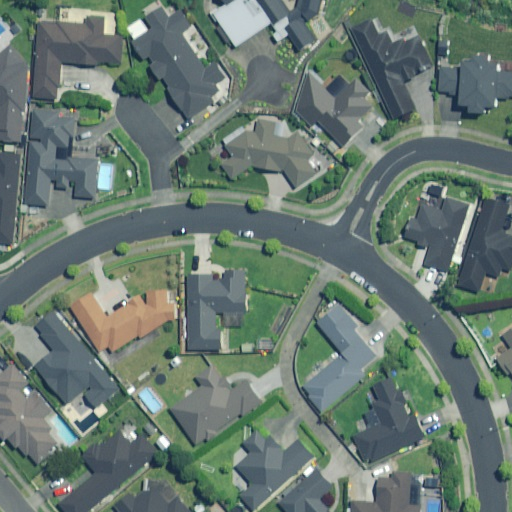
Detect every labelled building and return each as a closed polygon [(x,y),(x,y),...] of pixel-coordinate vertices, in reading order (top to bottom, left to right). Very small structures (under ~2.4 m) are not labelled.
[(290,12),(282,0),(222,0),(226,6),(214,13),(237,48),(273,24),(279,32),(273,36),(278,43),(290,35),(300,51),(316,41),(305,24),(307,20),(311,21),(321,15),(325,0),(302,0),(300,8),(290,12)] [(144,62),(149,58),(152,63),(149,65),(160,82),(163,79),(168,87),(166,89),(188,122),(214,104),(211,99),(221,92),(217,86),(226,80),(215,64),(209,68),(203,59),(200,61),(183,36),(193,29),(181,11),(170,19),(162,8),(144,20),(143,18),(127,29),(142,51),(138,53),(144,62)] [(60,101),(62,65),(99,67),(100,63),(122,65),(124,37),(105,36),(107,17),(90,15),(89,25),(41,22),(36,99),(60,101)] [(434,68),(420,37),(407,43),(405,39),(394,44),(389,32),(381,35),(374,19),(355,28),(396,120),(418,110),(406,83),(418,78),(417,76),(434,68)] [(451,41),(440,41),(439,56),(451,57),(451,41)] [(0,141),(22,143),(30,66),(13,46),(0,56),(0,141)] [(511,73),(500,73),(500,65),(493,65),(493,59),(476,58),(476,64),(463,63),(463,70),(441,69),(440,93),(450,93),(450,97),(461,98),(461,106),(471,107),(470,113),(487,114),(487,108),(497,109),(498,98),(511,98),(511,73)] [(349,86),(340,77),(327,90),(309,72),(296,112),(313,128),(319,122),(344,147),(364,128),(358,122),(374,107),(366,99),(371,94),(356,79),(349,86)] [(68,148),(71,148),(72,138),(74,138),(76,119),(62,118),(62,114),(34,112),(32,139),(32,143),(27,206),(50,207),(52,183),(59,183),(59,189),(71,190),(71,185),(76,185),(75,199),(95,200),(98,162),(67,160),(68,148)] [(297,189),(318,175),(308,160),(313,157),(299,133),(289,139),(278,137),(280,124),(258,120),(257,134),(247,132),(225,146),(228,151),(225,153),(227,157),(220,162),(231,181),(250,169),(282,172),(285,170),(297,189)] [(0,249),(6,250),(7,245),(14,245),(22,157),(0,154),(0,249)] [(470,207),(423,192),(407,241),(431,249),(425,266),(449,274),(470,207)] [(511,207),(487,199),(459,286),(481,293),(487,274),(501,279),(504,270),(511,272),(511,237),(503,234),(511,207)] [(247,273),(228,272),(227,281),(214,280),(214,276),(190,276),(190,352),(222,352),(222,330),(218,330),(218,313),(224,313),(224,326),(246,327),(247,273)] [(177,304),(168,304),(169,290),(149,290),(108,318),(92,294),(71,308),(100,353),(109,347),(113,353),(140,336),(142,339),(168,322),(176,322),(177,304)] [(359,329),(340,306),(318,324),(344,355),(302,390),(321,413),(367,376),(362,370),(377,357),(356,331),(359,329)] [(119,390),(54,313),(36,328),(55,350),(36,366),(69,405),(83,394),(97,410),(119,390)] [(511,330),(504,336),(511,348),(511,349),(497,360),(508,375),(511,371),(511,330)] [(53,456),(51,454),(61,446),(50,433),(54,430),(45,419),(52,413),(36,393),(28,399),(22,390),(29,384),(14,365),(13,366),(0,376),(0,433),(7,442),(9,440),(18,451),(20,450),(27,459),(30,456),(39,467),(53,456)] [(197,378),(204,389),(173,409),(198,448),(219,434),(217,431),(263,402),(248,379),(232,389),(217,365),(197,378)] [(409,419),(393,379),(375,386),(381,401),(374,404),(382,425),(355,436),(366,464),(426,439),(416,416),(409,419)] [(142,436),(131,446),(117,428),(84,456),(98,473),(60,505),(65,511),(90,511),(158,455),(142,436)] [(266,440),(258,431),(244,443),(253,453),(237,466),(254,485),(241,497),(254,511),(315,459),(299,441),(285,453),(270,436),(266,440)] [(333,488),(318,470),(279,504),(286,511),(306,511),(330,511),(320,500),(333,488)] [(412,488),(413,475),(398,474),(380,479),(378,503),(353,502),(352,511),(421,511),(422,507),(410,506),(412,488)] [(167,507),(151,487),(136,500),(130,494),(115,507),(119,511),(190,511),(178,498),(167,507)]
